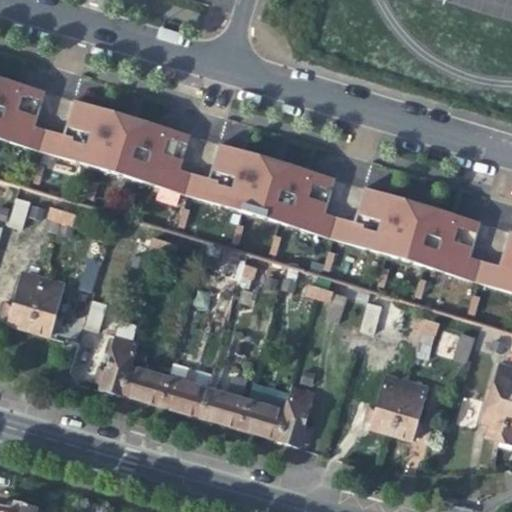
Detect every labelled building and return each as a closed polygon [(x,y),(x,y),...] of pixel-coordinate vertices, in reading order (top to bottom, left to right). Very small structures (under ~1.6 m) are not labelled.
[(0,141),(511,295),(511,234),(508,233),(500,259),(503,260),(500,268),(467,258),(469,250),(471,250),(479,224),(463,219),(417,205),(376,193),(363,189),(355,216),(357,216),(355,225),(322,215),(324,206),(326,207),(334,181),(314,174),(271,162),(233,150),(218,145),(209,172),(212,173),(210,181),(176,171),(179,163),(181,163),(189,137),(171,131),(128,119),(85,105),(73,102),(65,128),(67,129),(65,137),(31,127),(34,119),(35,120),(44,93),(19,85),(0,79),(0,141)] [(37,185),(42,168),(36,167),(31,184),(37,185)] [(91,202),(97,185),(91,183),(85,200),(91,202)] [(129,213),(134,196),(127,194),(122,211),(129,213)] [(27,203),(14,199),(5,227),(19,231),(27,203)] [(48,209),(45,219),(58,222),(61,213),(48,209)] [(182,229),(188,212),(182,210),(176,227),(182,229)] [(70,226),(73,217),(61,213),(58,222),(70,226)] [(85,221),(73,217),(70,226),(82,229),(85,221)] [(42,230),(55,233),(58,222),(45,219),(42,230)] [(67,237),(70,226),(58,222),(55,233),(67,237)] [(236,245),(241,228),(236,226),(230,243),(236,245)] [(273,256),(278,239),(273,237),(268,255),(273,256)] [(149,250),(161,253),(164,244),(152,241),(149,250)] [(175,247),(164,244),(161,253),(172,256),(175,247)] [(327,272),(332,256),(327,254),(322,270),(327,272)] [(96,267),(83,264),(76,289),(88,293),(96,267)] [(228,273),(240,277),(243,268),(231,264),(228,273)] [(255,272),(243,268),(240,277),(253,280),(255,272)] [(381,289),(386,272),(381,270),(375,287),(381,289)] [(5,327),(25,332),(41,280),(21,274),(11,305),(4,303),(2,310),(0,317),(7,319),(5,327)] [(60,286),(41,280),(25,332),(45,338),(47,331),(55,333),(56,327),(58,319),(51,317),(60,286)] [(418,300),(423,283),(417,281),(412,298),(418,300)] [(304,296),(317,300),(319,291),(307,287),(304,296)] [(342,298),(319,291),(317,300),(327,303),(325,310),(321,320),(335,324),(342,298)] [(302,303),(315,307),(317,300),(304,296),(302,303)] [(472,316),(477,299),(471,297),(466,314),(472,316)] [(315,307),(325,310),(327,303),(317,300),(315,307)] [(96,334),(103,307),(89,303),(81,330),(96,334)] [(373,334),(377,318),(380,309),(366,305),(358,330),(373,334)] [(122,313),(103,307),(96,334),(115,340),(122,313)] [(410,328),(413,319),(391,312),(380,309),(377,318),(410,328)] [(410,328),(422,331),(424,322),(413,319),(410,328)] [(437,326),(424,322),(422,331),(434,335),(437,326)] [(436,353),(451,358),(458,336),(444,331),(436,353)] [(474,337),(460,333),(452,360),(465,363),(474,337)] [(118,399),(119,396),(127,370),(134,346),(114,341),(105,373),(98,371),(94,385),(98,386),(101,387),(99,394),(118,399)] [(88,383),(94,385),(98,371),(92,369),(88,383)] [(138,402),(158,408),(167,379),(145,373),(145,375),(127,370),(119,396),(138,402)] [(489,440),(496,442),(511,389),(511,372),(504,370),(501,380),(495,378),(480,424),(487,426),(483,438),(489,440)] [(377,433),(389,436),(405,384),(384,378),(374,410),(367,408),(362,422),(370,424),(368,430),(377,433)] [(178,414),(197,419),(205,393),(187,387),(188,385),(167,379),(158,408),(178,414)] [(424,390),(405,384),(389,436),(400,440),(408,443),(410,436),(416,438),(420,424),(414,422),(424,390)] [(511,389),(496,442),(509,446),(511,434),(511,389)] [(291,391),(284,415),(276,442),(275,444),(288,448),(296,450),(297,444),(304,446),(308,432),(301,430),(311,397),(291,391)] [(224,398),(205,393),(197,419),(215,424),(236,430),(245,401),(224,396),(224,398)] [(265,407),(245,401),(236,430),(254,436),(276,442),(284,415),(265,409),(265,407)] [(0,511),(30,511),(32,506),(13,501),(12,505),(10,509),(0,506),(0,511)] [(480,511),(481,510),(451,503),(449,511),(451,511),(480,511)]
